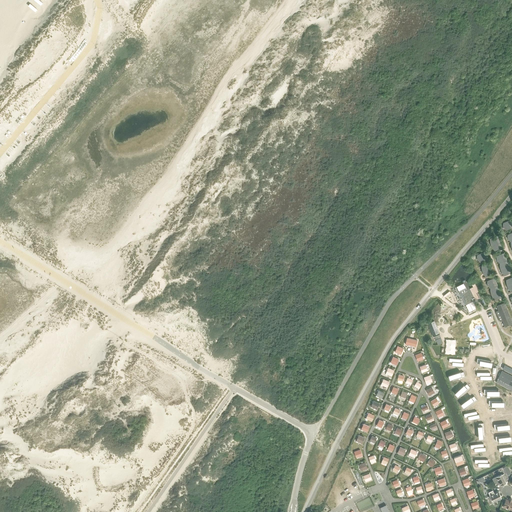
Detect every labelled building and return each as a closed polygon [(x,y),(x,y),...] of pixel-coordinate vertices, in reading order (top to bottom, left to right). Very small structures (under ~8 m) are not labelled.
[(511,226),(510,222),(503,225),(506,232),(511,229),(511,226)] [(497,236),(490,239),(495,251),(502,248),(497,236)] [(485,252),(477,255),(477,257),(477,259),(478,261),(480,262),(487,259),(485,252)] [(504,253),(497,256),(499,263),(507,260),(504,253)] [(507,260),(499,263),(504,275),(511,272),(507,260)] [(484,274),(485,277),(490,275),(485,264),(481,266),(482,269),(482,272),(484,274)] [(495,278),(487,281),(490,288),(498,285),(495,278)] [(463,283),(456,287),(460,293),(461,293),(464,297),(462,298),(463,300),(465,299),(467,304),(473,301),(474,303),(476,302),(475,300),(478,298),(476,293),(479,291),(475,283),(472,285),(473,287),(469,289),(466,281),(465,280),(462,281),(463,282),(463,283)] [(498,285),(490,288),(495,300),(502,297),(498,285)] [(498,311),(496,312),(497,315),(508,311),(504,303),(496,306),(498,311)] [(511,321),(508,311),(497,315),(500,321),(502,320),(505,327),(511,323),(511,321)] [(433,336),(439,333),(434,321),(428,323),(433,336)] [(416,347),(417,340),(407,338),(406,344),(416,347)] [(401,354),(404,349),(398,346),(395,352),(401,354)] [(397,365),(399,359),(393,357),(391,362),(397,365)] [(479,359),(478,363),(481,364),(481,365),(493,368),(494,363),(491,362),(492,361),(479,359)] [(453,363),(448,364),(448,368),(451,367),(452,371),(463,369),(462,365),(461,366),(460,362),(454,363),(453,363)] [(511,372),(511,369),(504,365),(502,369),(511,374),(511,372)] [(392,376),(394,370),(388,368),(386,373),(392,376)] [(498,379),(496,382),(507,388),(508,384),(511,386),(511,388),(511,390),(511,376),(502,371),(497,379),(498,379)] [(458,378),(450,388),(454,391),(456,389),(457,389),(465,379),(461,376),(459,378),(458,378)] [(387,387),(389,381),(383,379),(381,385),(387,387)] [(434,392),(431,387),(426,390),(429,395),(434,392)] [(464,388),(456,399),(460,401),(462,399),(463,400),(471,390),(467,387),(465,389),(464,388)] [(439,403),(436,398),(431,401),(433,406),(439,403)] [(472,400),(461,407),(464,411),(466,410),(467,411),(478,403),(475,399),(473,401),(472,400)] [(377,409),(379,403),(374,401),(371,406),(377,409)] [(444,414),(441,409),(435,412),(438,417),(444,414)] [(470,416),(466,417),(466,420),(469,420),(470,423),(481,421),(480,417),(479,417),(478,414),(472,415),(470,416)] [(448,425),(445,420),(440,423),(443,428),(448,425)] [(367,432),(370,426),(364,424),(361,429),(367,432)] [(501,434),(496,435),(496,439),(499,438),(499,442),(511,440),(511,437),(509,437),(508,433),(502,434),(501,434)] [(362,443),(365,438),(359,435),(356,441),(362,443)] [(457,449),(455,443),(449,445),(451,451),(457,449)] [(504,447),(499,447),(499,451),(502,451),(502,454),(511,453),(511,449),(511,450),(511,446),(505,447),(504,447)] [(363,455),(360,449),(354,452),(356,457),(363,455)] [(414,457),(417,452),(411,449),(408,455),(414,457)] [(423,461),(426,456),(420,453),(417,458),(423,461)] [(464,463),(461,455),(454,458),(457,466),(464,463)] [(432,467),(435,462),(430,458),(427,463),(432,467)] [(367,468),(365,462),(359,465),(361,470),(367,468)] [(466,473),(464,467),(458,469),(460,475),(466,473)] [(372,479),(369,473),(363,476),(365,482),(372,479)] [(502,474),(492,479),(495,483),(498,482),(500,485),(506,483),(502,474)] [(470,484),(468,478),(462,481),(464,487),(470,484)] [(474,495),(472,490),(466,492),(468,498),(474,495)] [(492,490),(488,492),(490,495),(491,498),(489,499),(491,504),(501,499),(500,497),(501,497),(498,491),(494,493),(492,490)]
